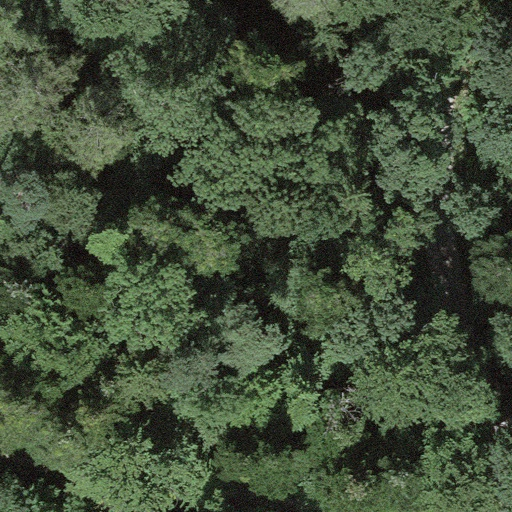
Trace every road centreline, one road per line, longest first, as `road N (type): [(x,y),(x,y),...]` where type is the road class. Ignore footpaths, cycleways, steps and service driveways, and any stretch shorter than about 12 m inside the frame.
road 1 (track): [(511,502),(463,369),(436,214),(454,0)]
road 2 (track): [(267,511),(0,454)]
